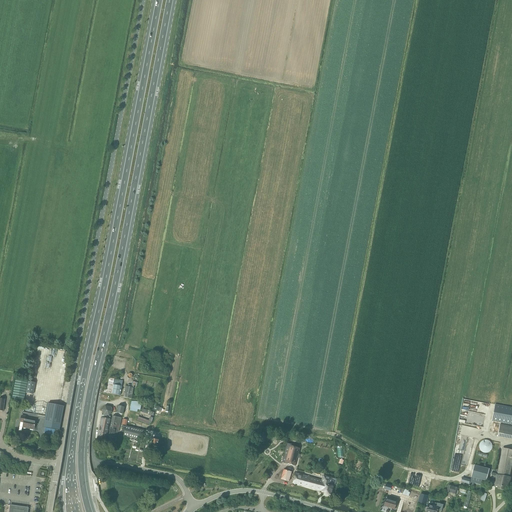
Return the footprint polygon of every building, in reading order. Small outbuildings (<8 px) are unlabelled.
[(109,378),(107,390),(103,389),(103,392),(120,396),(123,381),(109,378)] [(28,381),(26,393),(33,394),(35,383),(28,381)] [(126,386),(124,397),(131,398),(133,385),(127,384),(127,386),(126,386)] [(130,410),(138,412),(138,410),(141,410),(142,403),(132,401),(130,410)] [(44,427),(60,430),(64,406),(48,403),(44,427)] [(511,406),(495,404),(492,420),(511,423),(511,406)] [(105,406),(102,410),(103,415),(109,416),(113,412),(112,410),(113,410),(111,407),(105,406)] [(102,415),(98,438),(106,440),(107,435),(108,435),(108,433),(107,433),(110,417),(102,415)] [(23,427),(34,430),(36,421),(25,419),(25,416),(22,416),(21,421),(24,422),(23,427)] [(108,433),(108,435),(109,435),(108,440),(113,441),(113,438),(116,438),(118,431),(119,431),(122,418),(113,416),(109,433),(108,433)] [(511,425),(500,424),(498,436),(511,438),(511,425)] [(144,430),(126,426),(124,436),(142,440),(144,430)] [(152,439),(150,448),(157,449),(159,440),(152,439)] [(492,449),(492,448),(492,446),(492,445),(491,443),(490,442),(489,441),(488,441),(486,440),(485,440),(483,441),(482,441),(481,442),(480,444),(479,445),(479,447),(479,448),(480,449),(481,451),(482,452),(483,453),(484,453),(486,453),(487,453),(489,452),(490,452),(491,450),(492,449)] [(290,446),(285,463),(295,466),(297,457),(299,458),(300,455),(298,454),(300,448),(298,448),(295,447),(290,446)] [(509,476),(511,461),(511,449),(503,448),(498,474),(492,473),(491,477),(496,478),(494,486),(498,487),(498,489),(504,490),(504,488),(508,489),(511,477),(509,476)] [(471,479),(469,485),(473,486),(474,483),(481,485),(482,480),(486,481),(489,469),(474,465),(474,468),(471,479)] [(284,469),(281,479),(289,482),(292,472),(284,469)] [(293,483),(322,491),(321,492),(326,493),(326,494),(331,496),(333,487),(328,485),(329,482),(330,483),(332,478),(324,475),(322,481),(296,473),(293,483)] [(448,485),(447,492),(450,492),(451,489),(454,490),(453,493),(456,494),(457,491),(458,488),(448,485)] [(428,496),(421,494),(418,502),(424,504),(425,502),(426,502),(428,496)] [(409,497),(406,509),(414,511),(417,500),(409,497)] [(384,506),(394,509),(397,502),(386,499),(384,506)] [(439,507),(426,504),(428,505),(427,508),(426,507),(425,508),(427,508),(426,511),(436,511),(437,511),(441,511),(443,505),(440,504),(440,503),(439,503),(439,507)]
